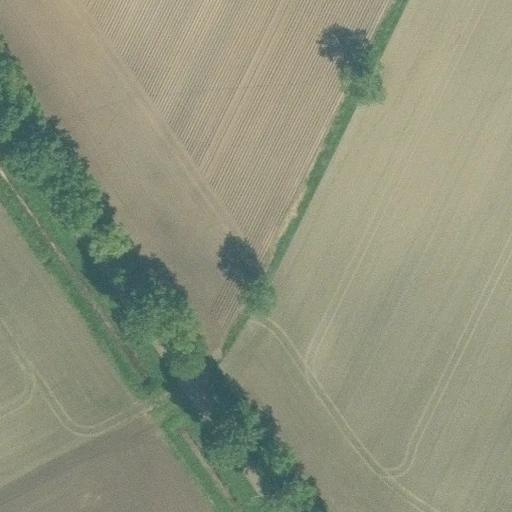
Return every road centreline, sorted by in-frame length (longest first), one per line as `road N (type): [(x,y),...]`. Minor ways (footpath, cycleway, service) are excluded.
road 1 (unclassified): [(270,511),(0,130)]
road 2 (track): [(171,372),(363,0)]
